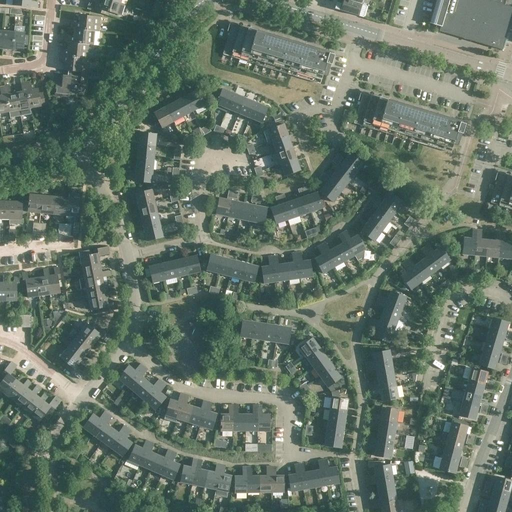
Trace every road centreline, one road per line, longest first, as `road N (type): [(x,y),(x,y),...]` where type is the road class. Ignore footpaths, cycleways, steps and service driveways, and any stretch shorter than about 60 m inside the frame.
road 1 (residential): [(293,448),(284,464),(186,455),(80,395)]
road 2 (residential): [(293,448),(283,437),(284,404),(217,399),(175,385),(123,343)]
road 3 (tertiary): [(75,153),(203,0)]
road 4 (residential): [(358,457),(354,340),(367,294),(386,267)]
road 5 (tertiary): [(511,75),(362,30)]
road 6 (residential): [(426,375),(448,299),(466,287),(499,289),(511,306)]
road 7 (residential): [(511,380),(460,511)]
road 8 (residential): [(204,237),(201,158),(213,151),(247,164)]
road 9 (unclassified): [(352,63),(473,100)]
